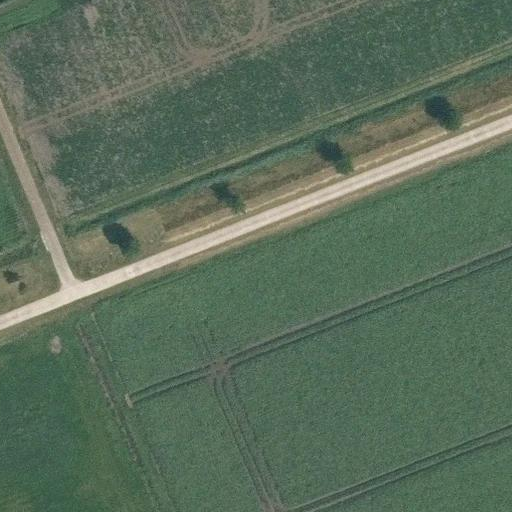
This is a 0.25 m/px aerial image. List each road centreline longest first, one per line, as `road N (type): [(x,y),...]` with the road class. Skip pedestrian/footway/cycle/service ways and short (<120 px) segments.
road 1 (unclassified): [(0,323),(511,122)]
road 2 (unknown): [(76,293),(0,113)]
